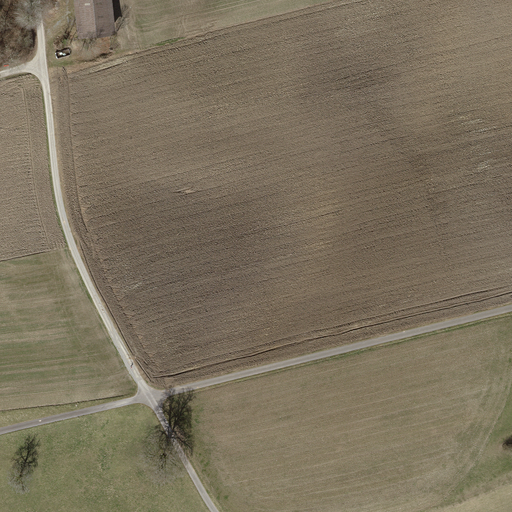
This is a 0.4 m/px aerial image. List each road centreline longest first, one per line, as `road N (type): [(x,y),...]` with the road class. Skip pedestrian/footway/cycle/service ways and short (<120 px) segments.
road 1 (track): [(511,308),(0,431)]
road 2 (track): [(214,511),(74,252),(56,183),(42,62)]
